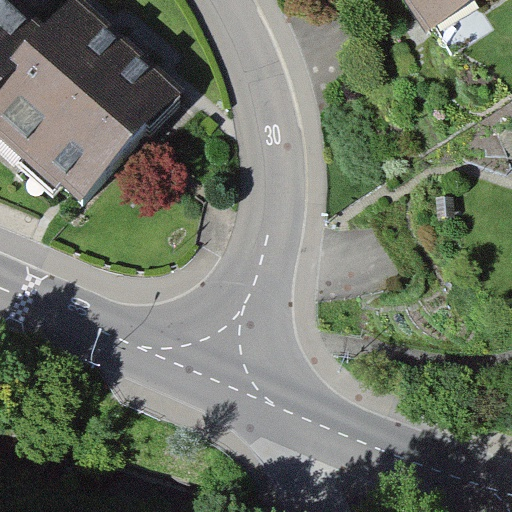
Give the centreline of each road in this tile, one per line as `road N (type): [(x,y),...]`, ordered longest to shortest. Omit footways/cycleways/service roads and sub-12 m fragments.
road 1 (residential): [(219,358),(255,283),(273,209),(274,141),(217,0)]
road 2 (tertiary): [(511,505),(485,487),(266,403),(219,358)]
road 3 (tertiary): [(219,358),(140,349),(0,287)]
